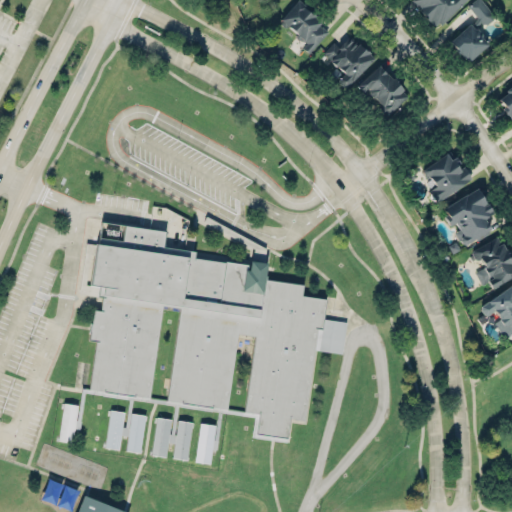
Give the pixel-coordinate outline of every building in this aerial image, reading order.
[(328,31),(308,53),(305,51),(303,48),(307,43),(304,41),(303,42),(301,39),(299,40),(297,39),(295,37),(295,34),(287,28),(284,27),(282,27),(281,25),(280,24),(281,22),(279,20),(297,0),(315,16),(314,17),(320,23),(318,24),(321,27),(321,26),(328,31)] [(464,0),(441,23),(438,21),(435,24),(430,19),(428,20),(417,9),(419,7),(412,0),(464,0)] [(472,0),(467,5),(483,25),(494,17),(481,0),(472,0)] [(448,41),(467,62),(488,43),(469,22),(448,41)] [(373,57),(348,35),(338,46),(332,41),(322,53),(343,73),(336,81),(345,89),(373,57)] [(386,117),(408,95),(377,64),(358,84),(381,106),(378,109),(386,117)] [(511,84),(495,98),(511,120),(511,84)] [(471,178),(461,163),(459,165),(449,150),(421,168),(432,187),(427,190),(435,202),(471,178)] [(443,209),(477,188),(486,203),(488,202),(495,214),(484,220),(490,230),(488,231),(489,233),(479,239),(478,237),(465,245),(462,245),(454,233),(459,230),(454,224),(449,227),(443,218),(447,216),(443,209)] [(496,237),(500,244),(502,243),(510,257),(507,258),(511,267),(511,277),(491,288),(487,280),(481,284),(475,272),(484,267),(479,259),(478,260),(474,259),(471,254),(472,250),(496,237)] [(96,244),(91,281),(105,283),(101,309),(91,308),(87,341),(92,342),(86,388),(147,397),(160,304),(180,306),(167,398),(226,407),(237,332),(254,335),(243,412),(257,414),(255,432),(284,436),(287,417),(304,419),(317,328),(321,328),(325,299),(301,295),(303,283),(264,278),(267,275),(263,275),(265,263),(249,261),(248,268),(245,268),(246,265),(96,244)] [(511,284),(511,331),(510,333),(506,327),(502,326),(498,320),(498,319),(496,317),(493,312),(487,315),(483,315),(480,311),(480,307),(511,284)] [(72,442),(76,404),(61,403),(58,441),(72,442)] [(109,409),(104,445),(117,447),(123,411),(109,409)] [(131,412),(125,449),(138,451),(144,414),(131,412)] [(156,416),(150,453),(165,456),(171,419),(156,416)] [(177,420),(172,457),(185,459),(191,422),(177,420)] [(200,422),(194,460),(209,462),(215,424),(200,422)] [(226,438),(220,475),(233,477),(239,440),(226,438)] [(247,442),(241,479),(256,481),(261,444),(247,442)] [(286,448),(280,485),(294,487),(300,450),(286,448)] [(125,511),(126,510),(80,495),(74,511),(125,511)]
